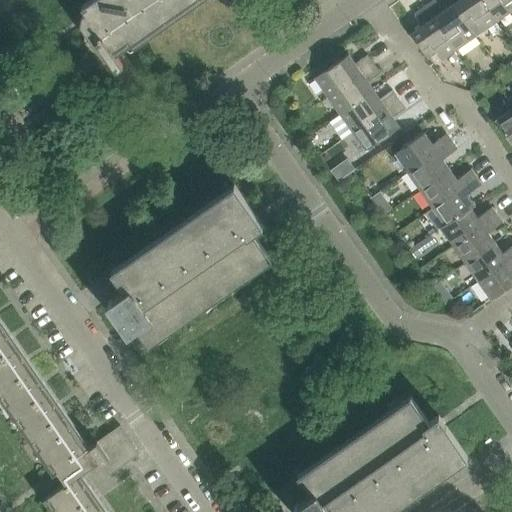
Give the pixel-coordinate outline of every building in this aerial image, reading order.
[(92,0),(81,8),(86,14),(90,20),(81,26),(85,32),(84,33),(81,56),(108,60),(114,69),(121,64),(111,49),(127,38),(129,41),(189,0),(92,0)] [(469,28),(453,4),(442,11),(434,0),(432,0),(424,6),(454,50),(476,35),(470,27),(469,28)] [(482,31),(495,22),(480,0),(458,0),(453,4),(469,28),(470,27),(476,23),(482,31)] [(508,0),(480,0),(495,22),(509,12),(503,4),(508,0)] [(441,60),(454,50),(424,6),(413,13),(422,26),(411,33),(427,57),(435,51),(441,60)] [(327,96),(374,64),(367,54),(354,63),(348,54),(314,78),(327,96)] [(340,114),(373,90),(368,82),(380,73),(374,64),(327,96),(340,114)] [(352,132),(398,99),(392,90),(379,98),(373,90),(340,114),(352,132)] [(392,118),(405,109),(398,99),(352,132),(365,150),(399,127),(392,118)] [(511,107),(495,120),(511,143),(511,107)] [(407,171),(451,141),(446,134),(432,143),(424,133),(395,153),(407,171)] [(420,189),(449,168),(442,158),(456,148),(451,141),(407,171),(420,189)] [(432,207),(476,176),(471,169),(456,179),(449,168),(420,189),(432,207)] [(481,184),(476,176),(432,207),(424,212),(436,230),(440,227),(474,204),(467,194),(481,184)] [(271,258),(253,232),(263,225),(234,184),(111,270),(124,289),(105,302),(127,333),(131,330),(135,327),(147,344),(271,258)] [(374,184),(371,185),(376,192),(380,189),(378,185),(374,184)] [(453,245),(496,214),(491,207),(477,217),(471,208),(475,205),(474,204),(440,227),(453,245)] [(465,263),(495,242),(488,232),(502,222),(496,214),(453,245),(465,263)] [(477,280),(511,256),(511,245),(502,252),(495,242),(465,263),(477,280)] [(414,246),(408,250),(415,259),(421,255),(414,246)] [(511,256),(477,280),(490,299),(511,283),(511,256)] [(441,281),(434,286),(440,295),(447,290),(441,281)] [(0,393),(1,395),(3,393),(9,402),(7,404),(17,418),(19,416),(25,424),(23,426),(32,440),(35,439),(41,447),(38,449),(48,463),(50,461),(57,470),(52,473),(53,474),(57,472),(86,452),(85,450),(0,328),(0,393)] [(385,511),(467,455),(441,418),(439,414),(429,421),(411,395),(297,474),(310,494),(292,507),(295,511),(385,511)] [(66,484),(44,499),(45,501),(49,498),(55,506),(53,508),(55,511),(101,511),(78,478),(83,474),(100,463),(109,475),(140,454),(120,425),(90,446),(85,450),(86,452),(57,472),(66,484)]
